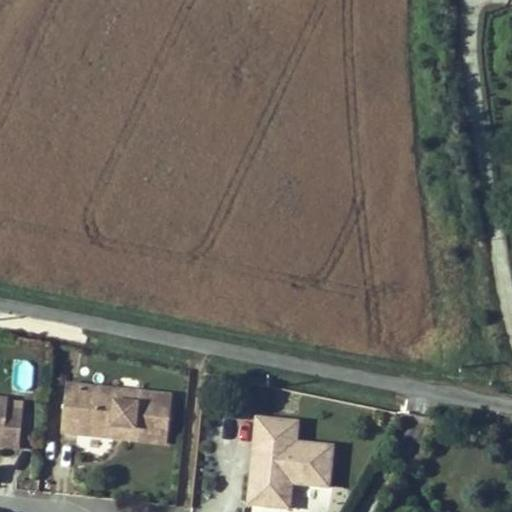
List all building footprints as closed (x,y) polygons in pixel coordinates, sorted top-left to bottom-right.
[(118,404),(120,393),(69,387),(64,434),(115,440),(116,427),(136,429),(135,441),(170,446),(175,399),(140,395),(139,407),(118,404)] [(11,401),(0,399),(0,439),(6,440),(5,447),(24,449),(27,414),(10,412),(11,401)] [(266,448),(264,472),(255,472),(251,506),(284,508),(286,483),(296,483),(332,486),(336,444),(299,441),(301,422),(261,418),(257,447),(266,448)] [(115,440),(135,441),(136,429),(116,427),(115,440)] [(257,447),(255,472),(264,472),(266,448),(257,447)] [(296,483),(286,483),(284,508),(293,509),(296,483)]
